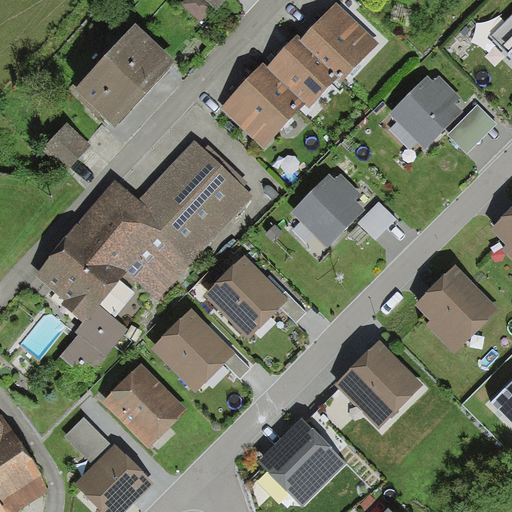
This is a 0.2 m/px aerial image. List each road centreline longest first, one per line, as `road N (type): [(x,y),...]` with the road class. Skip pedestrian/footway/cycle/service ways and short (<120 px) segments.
road 1 (residential): [(511,162),(206,475)]
road 2 (residential): [(0,295),(270,0)]
road 3 (unclassified): [(0,400),(48,471),(52,511)]
